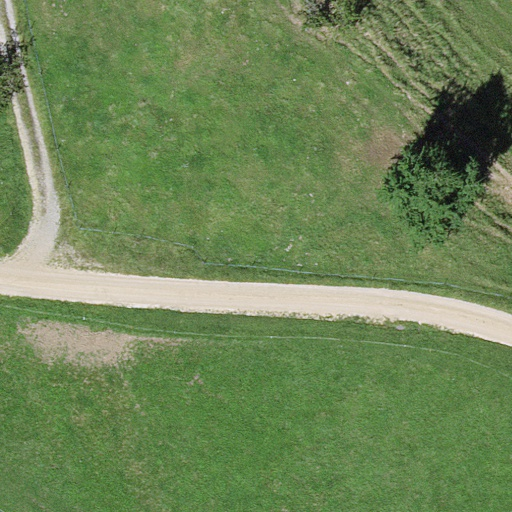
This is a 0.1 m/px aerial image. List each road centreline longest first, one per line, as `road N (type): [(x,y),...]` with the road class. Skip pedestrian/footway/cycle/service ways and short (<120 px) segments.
road 1 (track): [(511,332),(348,295),(175,301),(0,284)]
road 2 (track): [(34,289),(42,219),(0,23)]
